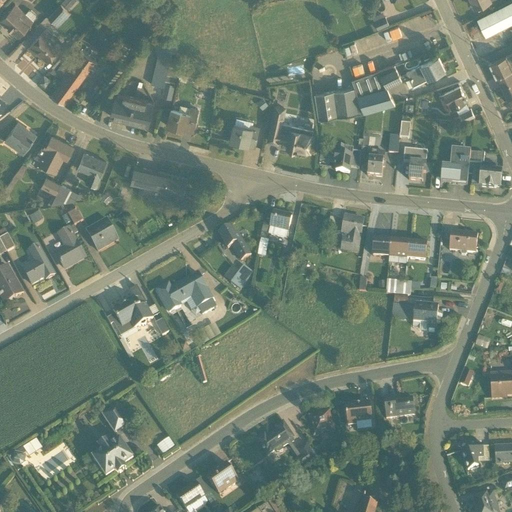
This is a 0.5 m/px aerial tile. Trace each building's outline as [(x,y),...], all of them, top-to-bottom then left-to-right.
[(63,0),(48,18),(59,27),(71,15),(67,11),(76,0),(63,0)] [(470,0),(474,8),(492,0),(470,0)] [(511,2),(477,20),(485,35),(510,22),(511,25),(511,2)] [(15,5),(0,21),(18,38),(37,17),(29,10),(25,14),(15,5)] [(373,32),(388,25),(383,12),(372,18),(374,23),(370,25),(373,32)] [(46,62),(62,44),(46,30),(28,49),(35,55),(36,53),(46,62)] [(168,69),(171,57),(169,53),(177,50),(174,41),(166,44),(165,40),(153,44),(157,58),(150,85),(163,88),(165,81),(168,69)] [(94,62),(78,50),(69,63),(66,61),(57,73),(63,79),(51,96),(64,105),(94,62)] [(495,78),(511,70),(511,54),(489,65),(495,78)] [(412,86),(445,71),(438,57),(400,76),(402,80),(403,82),(409,79),(412,86)] [(123,70),(116,65),(104,80),(111,85),(123,70)] [(351,81),(354,89),(315,95),(319,121),(364,114),(394,105),(387,88),(402,80),(400,76),(394,66),(351,81)] [(178,72),(168,69),(165,81),(175,84),(178,72)] [(511,70),(495,78),(508,105),(511,103),(511,70)] [(50,81),(43,76),(38,84),(45,89),(50,81)] [(175,86),(165,84),(162,98),(172,101),(175,86)] [(465,102),(467,101),(459,86),(439,97),(446,111),(455,107),(459,116),(454,119),(456,122),(462,123),(474,117),(470,109),(469,110),(465,102)] [(115,93),(109,117),(148,126),(153,103),(115,93)] [(167,127),(193,133),(198,109),(180,105),(179,111),(171,110),(167,127)] [(312,135),(313,130),(283,124),(287,108),(276,105),(267,142),(277,144),(278,141),(288,143),(287,149),(296,151),(297,149),(310,152),(314,135),(312,135)] [(409,138),(411,118),(402,117),(400,137),(409,138)] [(231,137),(229,142),(255,148),(260,127),(253,126),(253,123),(237,119),(236,125),(234,124),(232,132),(216,129),(215,133),(231,137)] [(17,123),(3,142),(22,155),(36,136),(17,123)] [(52,137),(48,145),(46,144),(43,149),(41,148),(34,158),(38,160),(36,165),(56,175),(63,160),(66,162),(73,148),(52,137)] [(398,155),(400,139),(390,138),(388,154),(398,155)] [(349,174),(353,150),(337,147),(334,164),(337,164),(335,172),(349,174)] [(427,153),(404,151),(403,164),(410,164),(409,181),(422,182),(423,174),(425,174),(427,153)] [(467,187),(469,163),(470,153),(451,151),(450,167),(442,167),(441,184),(467,187)] [(367,177),(381,178),(384,154),(368,152),(367,160),(369,160),(367,177)] [(473,170),(471,187),(500,190),(502,173),(496,172),(496,166),(483,165),(484,155),(470,153),(469,163),(481,164),(481,171),(473,170)] [(96,189),(106,163),(84,154),(77,171),(88,176),(85,185),(96,189)] [(1,194),(5,197),(18,179),(20,180),(27,167),(22,165),(1,194)] [(134,166),(130,184),(139,186),(137,195),(148,197),(147,201),(167,206),(169,193),(183,196),(187,178),(134,166)] [(50,206),(61,185),(46,178),(41,188),(53,194),(48,205),(50,206)] [(78,195),(61,185),(50,206),(75,202),(76,200),(85,199),(86,195),(80,192),(78,195)] [(106,192),(100,198),(107,204),(112,199),(106,192)] [(75,208),(66,212),(74,226),(82,221),(75,208)] [(39,210),(27,216),(31,224),(43,217),(39,210)] [(291,217),(267,211),(258,255),(265,257),(270,229),(288,233),(291,217)] [(66,225),(71,222),(67,216),(62,218),(66,225)] [(339,231),(341,220),(330,218),(328,229),(339,231)] [(346,218),(340,252),(357,255),(363,221),(346,218)] [(105,220),(85,231),(97,252),(118,241),(105,220)] [(63,248),(54,253),(63,269),(77,261),(78,263),(85,259),(72,236),(77,233),(73,226),(56,236),(63,248)] [(250,257),(237,234),(234,236),(230,228),(218,235),(227,250),(232,248),(240,262),(250,257)] [(0,238),(0,239),(0,242),(6,252),(15,247),(4,230),(0,232),(0,238)] [(478,235),(451,233),(449,252),(476,255),(478,235)] [(389,258),(391,241),(375,239),(373,257),(389,258)] [(411,242),(391,241),(389,258),(388,265),(406,266),(407,260),(409,260),(411,242)] [(426,244),(411,242),(409,260),(425,261),(426,244)] [(34,262),(23,269),(32,285),(44,278),(46,281),(54,277),(37,246),(28,252),(34,262)] [(8,266),(0,270),(0,296),(0,297),(4,304),(23,294),(8,266)] [(253,274),(244,267),(230,283),(239,291),(253,274)] [(303,267),(300,276),(312,279),(314,270),(303,267)] [(217,307),(198,275),(171,290),(169,286),(157,292),(170,314),(182,307),(180,305),(192,298),(202,316),(217,307)] [(420,285),(387,282),(385,294),(410,296),(410,290),(419,291),(420,285)] [(134,330),(153,319),(145,305),(146,304),(136,287),(129,292),(134,300),(113,312),(122,328),(130,324),(134,330)] [(408,296),(393,295),(392,304),(407,305),(408,296)] [(414,304),(413,327),(420,328),(419,332),(436,333),(436,325),(441,326),(442,315),(437,314),(438,305),(414,304)] [(405,321),(406,307),(392,306),(391,320),(405,321)] [(493,331),(505,335),(510,319),(498,315),(493,331)] [(203,330),(208,341),(221,335),(216,324),(203,330)] [(487,348),(490,339),(478,336),(476,345),(487,348)] [(432,343),(425,342),(424,350),(431,351),(432,343)] [(387,346),(387,354),(399,355),(400,347),(387,346)] [(473,374),(466,371),(460,385),(468,388),(473,374)] [(511,373),(489,374),(491,401),(500,400),(500,398),(511,397),(511,373)] [(383,398),(386,420),(414,417),(412,399),(402,400),(402,402),(394,403),(394,397),(383,398)] [(362,406),(345,408),(347,427),(356,426),(357,431),(371,429),(371,422),(372,422),(370,403),(361,404),(362,406)] [(130,424),(119,408),(104,418),(116,434),(130,424)] [(332,426),(329,413),(318,416),(315,414),(308,416),(309,423),(312,424),(313,428),(311,431),(313,438),(320,437),(323,434),(335,432),(334,427),(332,426)] [(296,442),(283,423),(275,428),(278,431),(266,439),(264,436),(257,441),(268,457),(275,452),(277,455),(296,442)] [(100,452),(91,458),(106,479),(133,460),(116,434),(96,448),(100,452)] [(157,446),(164,455),(176,446),(169,437),(157,446)] [(37,440),(24,448),(29,456),(42,449),(37,440)] [(294,462),(298,468),(292,472),(294,475),(317,460),(306,444),(293,453),(298,459),(294,462)] [(460,450),(462,454),(464,461),(467,472),(479,469),(478,460),(483,459),(483,446),(476,446),(476,445),(467,445),(468,447),(461,447),(461,450),(460,450)] [(511,447),(495,448),(496,467),(511,465),(511,447)] [(17,453),(10,463),(19,469),(26,458),(17,453)] [(219,496),(238,482),(226,465),(214,473),(212,471),(205,476),(219,496)] [(511,480),(502,484),(504,492),(511,489),(511,480)] [(194,511),(208,503),(204,499),(206,498),(195,483),(176,496),(186,511),(187,511),(194,511)] [(498,511),(493,494),(471,501),(475,511),(498,511)] [(278,511),(272,502),(256,511),(278,511)]
